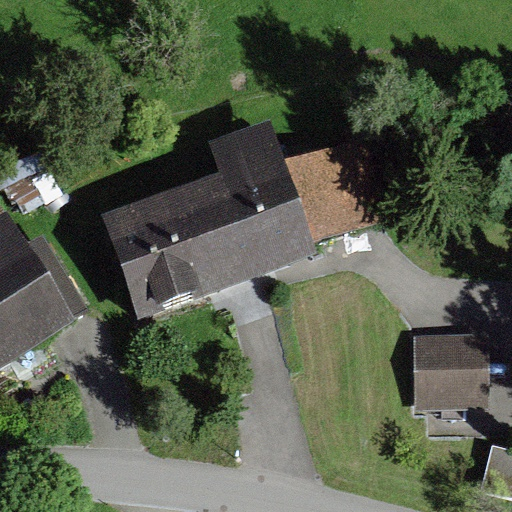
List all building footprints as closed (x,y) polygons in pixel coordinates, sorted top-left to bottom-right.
[(140,333),(319,269),(315,258),(286,176),(271,132),(210,153),(223,187),(103,229),(140,333)] [(286,176),(315,258),(397,229),(368,147),(286,176)] [(0,381),(76,335),(74,331),(31,262),(0,210),(0,381)] [(31,262),(74,331),(92,320),(49,251),(31,262)] [(415,343),(416,418),(491,417),(491,343),(415,343)] [(511,457),(494,453),(482,501),(511,508),(511,457)]
